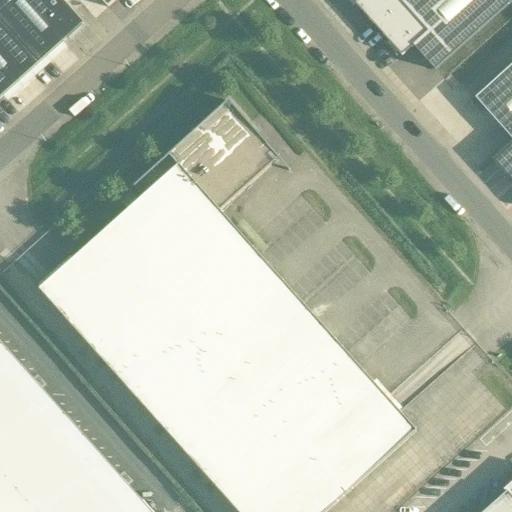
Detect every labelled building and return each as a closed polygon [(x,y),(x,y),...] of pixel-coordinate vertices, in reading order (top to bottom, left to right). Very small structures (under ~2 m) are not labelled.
[(62,0),(0,0),(0,99),(84,24),(62,0)] [(511,0),(356,0),(359,2),(356,5),(389,42),(386,44),(385,43),(384,43),(397,57),(397,56),(396,55),(398,53),(402,57),(413,46),(435,71),(511,0)] [(511,66),(476,99),(511,139),(511,142),(492,160),(511,182),(511,66)] [(40,290),(39,290),(236,511),(326,511),(417,432),(399,412),(396,415),(370,387),(374,384),(220,212),(278,160),(289,172),(290,171),(229,102),(133,187),(143,198),(73,260),(76,264),(43,293),(40,290)] [(0,511),(151,511),(0,342),(0,511)] [(505,492),(482,511),(511,511),(511,483),(504,491),(505,492)]
